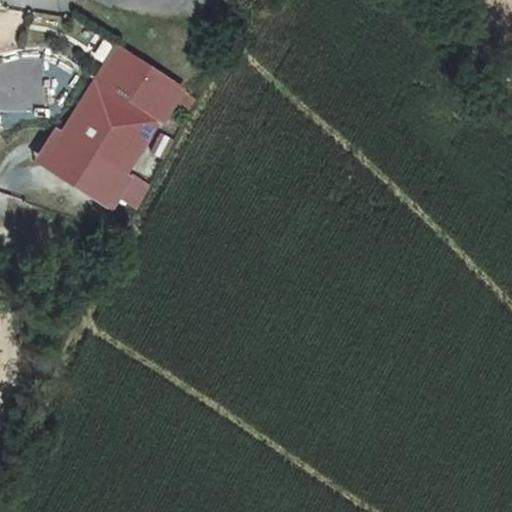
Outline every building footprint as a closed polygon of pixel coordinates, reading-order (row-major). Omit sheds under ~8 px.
[(151,118),(88,74),(64,112),(35,158),(101,199),(151,118)] [(104,202),(101,199),(35,158),(31,156),(9,190),(83,236),(104,202)] [(123,202),(139,209),(151,182),(135,175),(123,202)] [(107,199),(92,224),(112,235),(125,210),(107,199)] [(379,368),(357,343),(338,358),(361,383),(379,368)]
